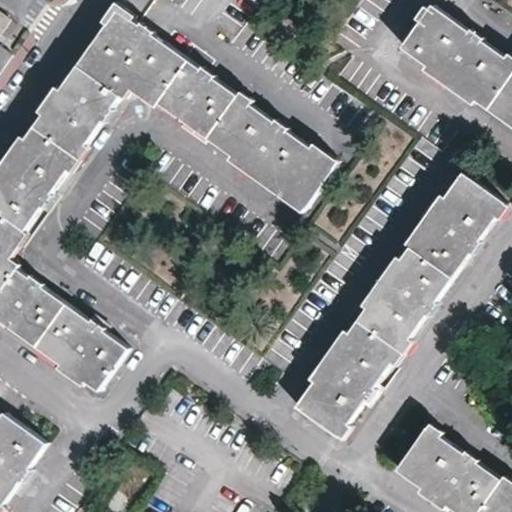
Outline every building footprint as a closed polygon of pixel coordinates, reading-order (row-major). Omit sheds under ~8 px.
[(511,121),(511,57),(435,2),(405,44),(438,68),(511,121)] [(0,314),(103,389),(135,346),(98,320),(6,255),(66,172),(85,145),(105,118),(132,81),(167,106),(281,186),(307,204),(339,163),(122,6),(75,72),(36,125),(0,175),(0,314)] [(0,28),(2,30),(12,17),(0,7),(0,28)] [(0,70),(14,51),(0,41),(0,70)] [(363,402),(507,202),(465,170),(440,205),(390,273),(321,368),(296,403),(340,434),(363,402)] [(0,420),(0,508),(27,472),(51,438),(8,408),(0,420)] [(511,511),(511,481),(429,424),(398,468),(416,480),(461,511),(511,511)]
